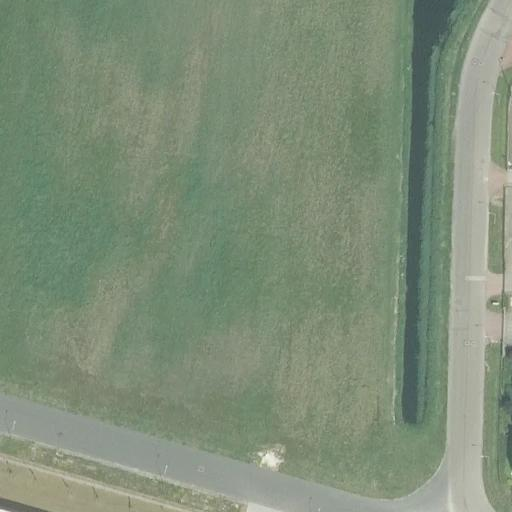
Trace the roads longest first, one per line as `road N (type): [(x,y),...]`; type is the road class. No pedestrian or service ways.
road 1 (unclassified): [(508,0),(475,62),(464,425),(453,511)]
road 2 (unclassified): [(361,511),(0,409)]
